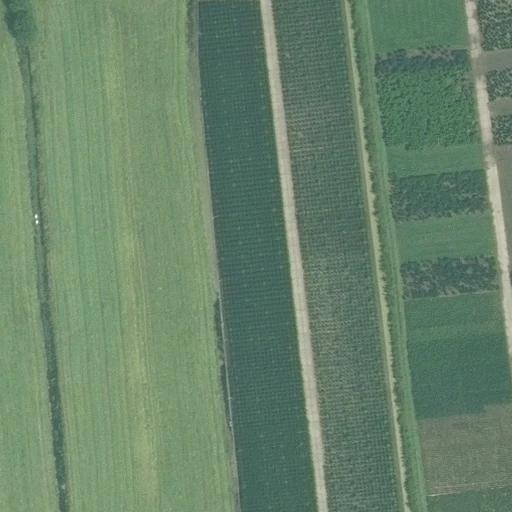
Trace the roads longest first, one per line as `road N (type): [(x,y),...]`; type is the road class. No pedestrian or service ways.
road 1 (track): [(321,511),(263,0)]
road 2 (track): [(511,339),(469,0)]
